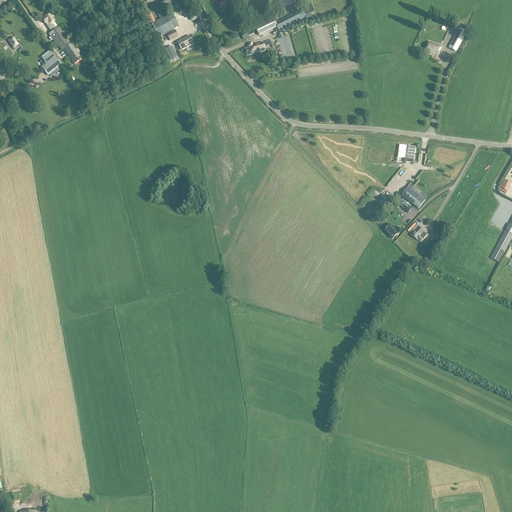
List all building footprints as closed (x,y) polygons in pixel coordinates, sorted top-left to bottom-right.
[(170,0),(162,0),(159,2),(162,9),(172,4),(170,0)] [(307,14),(314,12),(311,4),(304,6),(305,9),(307,14)] [(273,18),(258,26),(255,27),(259,36),(260,36),(263,35),(264,34),(266,33),(275,29),(277,28),(278,30),(279,31),(306,17),(306,16),(302,8),(278,21),(275,22),(273,18)] [(151,24),(151,23),(154,22),(149,13),(146,15),(151,24)] [(51,32),(56,29),(53,26),(51,23),(55,21),(50,14),(42,19),(45,24),(46,23),(51,32)] [(172,14),(160,20),(167,33),(179,27),(172,14)] [(311,14),(306,16),(306,17),(309,24),(315,21),(311,14)] [(439,24),(429,19),(427,23),(438,27),(439,24)] [(106,26),(98,32),(101,37),(109,31),(106,26)] [(56,29),(51,32),(48,34),(57,47),(58,46),(61,51),(64,49),(74,64),(82,59),(71,43),(68,39),(67,40),(59,27),(56,29)] [(467,31),(460,27),(449,48),(456,52),(467,31)] [(175,31),(167,35),(170,41),(178,37),(175,31)] [(166,33),(158,37),(171,64),(172,64),(179,60),(170,41),(167,35),(166,33)] [(189,36),(177,42),(181,50),(193,44),(189,36)] [(18,45),(13,38),(8,41),(13,48),(18,45)] [(429,42),(425,52),(438,56),(441,46),(429,42)] [(255,54),(255,53),(265,51),(263,43),(254,45),(254,44),(247,45),(248,48),(246,49),(247,56),(251,55),(255,54)] [(52,52),(51,52),(46,56),(50,60),(49,62),(48,61),(47,62),(46,64),(42,66),(49,75),(51,77),(59,70),(63,67),(62,65),(52,52)] [(399,145),(398,157),(405,158),(404,162),(413,163),(414,159),(416,147),(408,146),(408,149),(407,149),(407,146),(399,145)] [(383,164),(389,164),(390,154),(384,153),(384,154),(382,153),(382,148),(371,147),(369,162),(380,164),(380,162),(383,162),(383,164)] [(502,179),(498,188),(506,191),(510,182),(502,179)] [(428,198),(412,186),(410,184),(401,195),(419,210),(428,198)] [(405,202),(401,206),(408,213),(412,208),(405,202)] [(506,222),(511,211),(505,209),(500,220),(506,222)] [(499,242),(490,258),(499,263),(508,247),(511,239),(511,219),(510,224),(509,224),(505,231),(499,242)] [(414,223),(407,230),(420,243),(427,235),(423,231),(418,227),(416,225),(414,223)] [(391,225),(385,231),(392,239),(399,234),(391,225)] [(430,238),(425,244),(433,252),(438,246),(430,238)]
